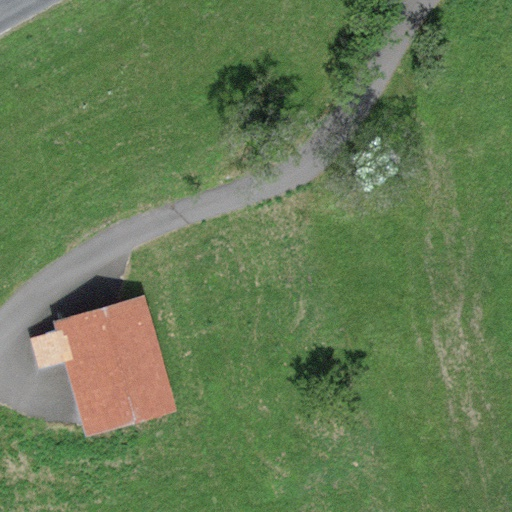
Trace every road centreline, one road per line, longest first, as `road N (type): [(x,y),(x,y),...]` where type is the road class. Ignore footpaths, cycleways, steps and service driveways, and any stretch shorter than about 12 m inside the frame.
road 1 (track): [(423,0),(357,108),(312,148),(151,216)]
road 2 (track): [(0,333),(50,280),(151,216)]
